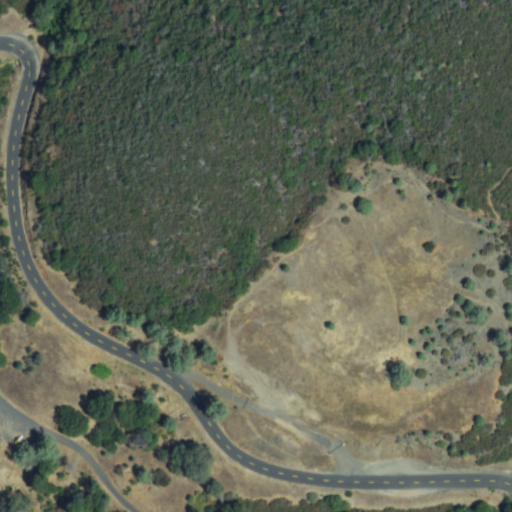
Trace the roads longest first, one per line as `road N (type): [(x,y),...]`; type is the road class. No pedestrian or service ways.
road 1 (tertiary): [(511,488),(322,481),(255,463),(182,390),(68,321),(34,279),(17,233),(13,159),(25,82),(17,61),(0,54)]
road 2 (track): [(132,511),(75,448),(0,403)]
